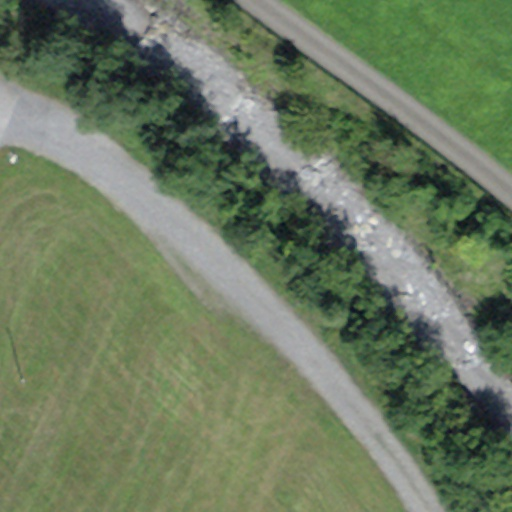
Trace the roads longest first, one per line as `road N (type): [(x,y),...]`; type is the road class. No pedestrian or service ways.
road 1 (track): [(0,122),(54,136),(164,211),(306,358),(429,511)]
road 2 (track): [(511,199),(370,81),(252,0)]
